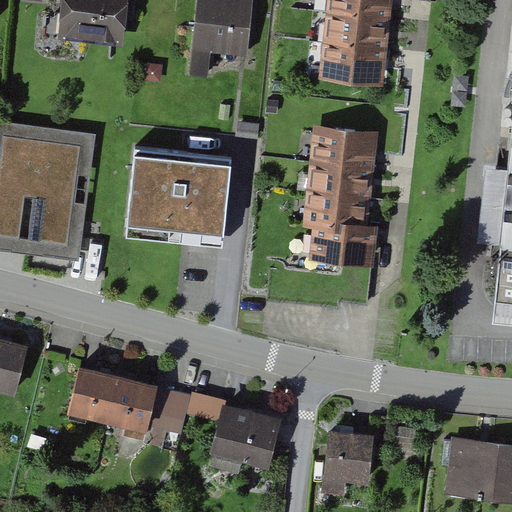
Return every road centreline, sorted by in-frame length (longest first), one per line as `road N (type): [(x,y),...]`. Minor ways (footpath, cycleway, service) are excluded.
road 1 (unknown): [(447,389),(489,0)]
road 2 (residential): [(0,288),(314,371)]
road 3 (residential): [(314,371),(511,394)]
road 4 (residential): [(297,511),(314,371)]
